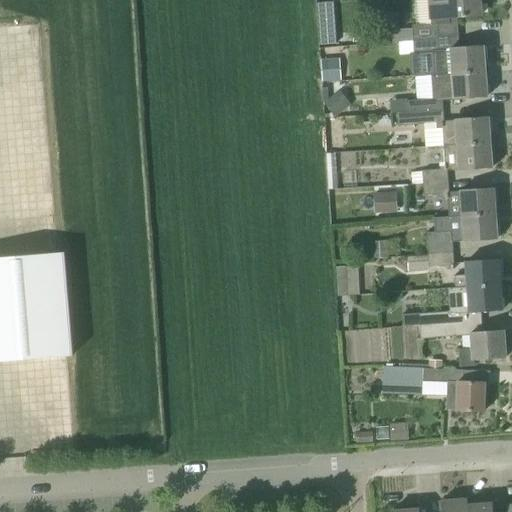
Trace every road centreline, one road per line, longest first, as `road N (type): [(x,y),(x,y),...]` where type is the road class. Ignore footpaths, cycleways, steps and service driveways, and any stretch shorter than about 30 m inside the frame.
road 1 (unclassified): [(0,493),(356,465)]
road 2 (residential): [(356,465),(511,453)]
